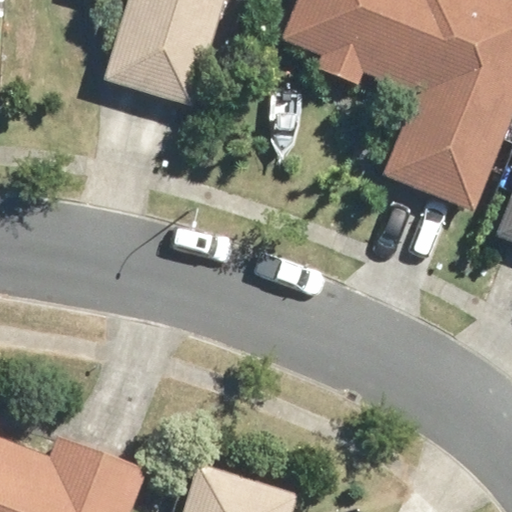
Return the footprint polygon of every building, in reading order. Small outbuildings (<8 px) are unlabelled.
[(134,0),(110,78),(195,105),(228,0),(134,0)] [(511,0),(296,0),(283,35),(321,50),(316,63),(366,82),(370,73),(421,92),(389,175),(481,211),(511,131),(511,0)] [(511,199),(500,232),(511,236),(511,199)] [(0,434),(0,511),(129,511),(147,466),(58,432),(50,453),(0,434)] [(294,511),(300,496),(200,464),(184,511),(294,511)]
